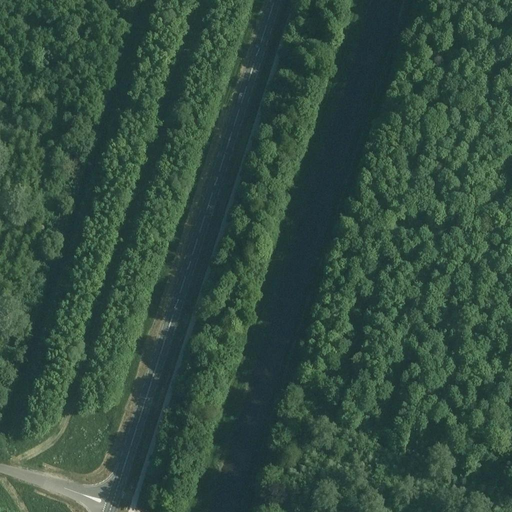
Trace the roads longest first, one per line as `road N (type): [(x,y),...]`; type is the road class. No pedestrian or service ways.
road 1 (secondary): [(108,501),(277,0)]
road 2 (track): [(335,216),(406,0)]
road 3 (track): [(281,381),(335,216)]
road 4 (track): [(239,511),(281,381)]
